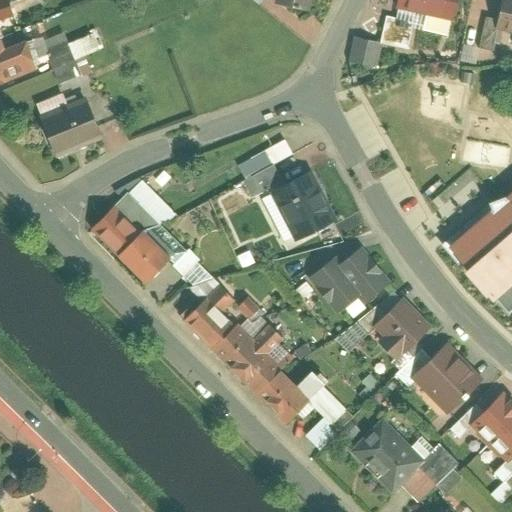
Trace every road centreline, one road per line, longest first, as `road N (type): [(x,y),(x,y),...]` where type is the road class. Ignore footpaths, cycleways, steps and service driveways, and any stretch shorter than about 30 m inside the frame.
road 1 (secondary): [(334,511),(45,218)]
road 2 (residential): [(511,352),(387,223),(314,89)]
road 3 (residential): [(45,218),(121,165),(290,108),(314,89)]
road 4 (residential): [(0,395),(116,507)]
